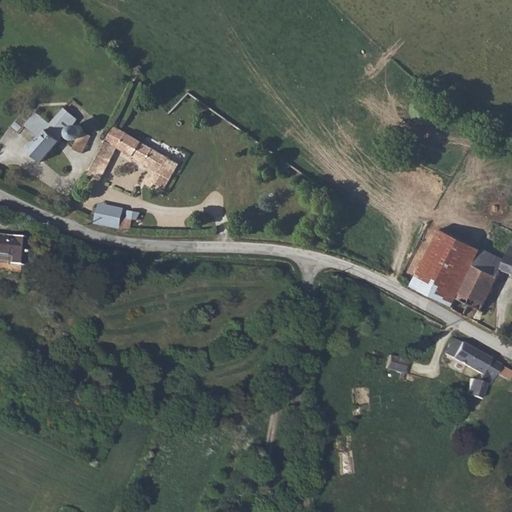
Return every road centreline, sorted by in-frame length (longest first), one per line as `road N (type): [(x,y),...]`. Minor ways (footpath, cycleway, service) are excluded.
road 1 (unclassified): [(0,193),(116,242),(311,258)]
road 2 (unclassified): [(308,511),(294,395),(311,258)]
road 3 (unclassified): [(311,258),(369,277),(511,353)]
